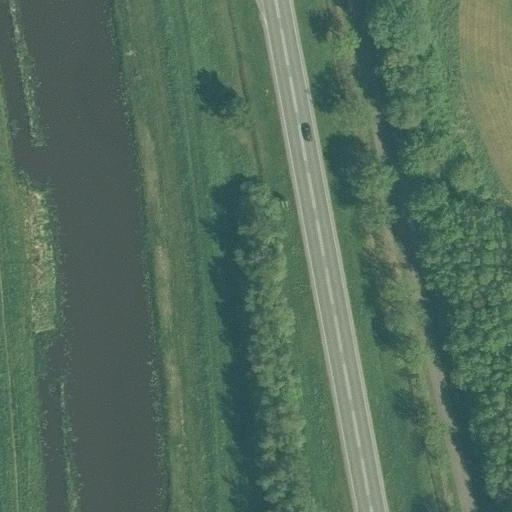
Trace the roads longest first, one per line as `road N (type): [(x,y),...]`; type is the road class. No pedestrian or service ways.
road 1 (unclassified): [(468,511),(355,0)]
road 2 (trunk): [(372,511),(276,0)]
